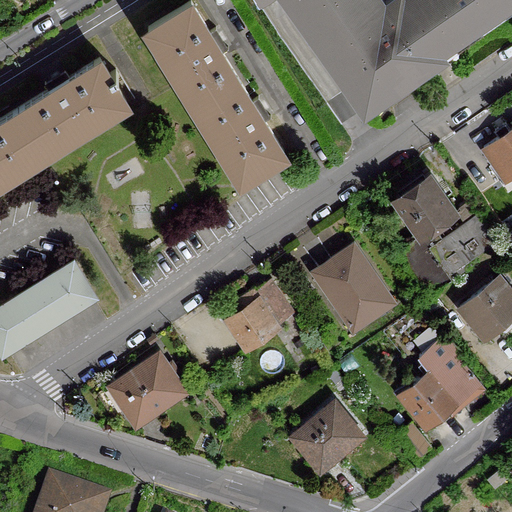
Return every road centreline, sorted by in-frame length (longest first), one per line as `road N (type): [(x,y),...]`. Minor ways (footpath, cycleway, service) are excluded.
road 1 (residential): [(511,62),(63,370),(20,420)]
road 2 (tertiary): [(20,420),(316,511)]
road 3 (tertiary): [(395,511),(511,412)]
